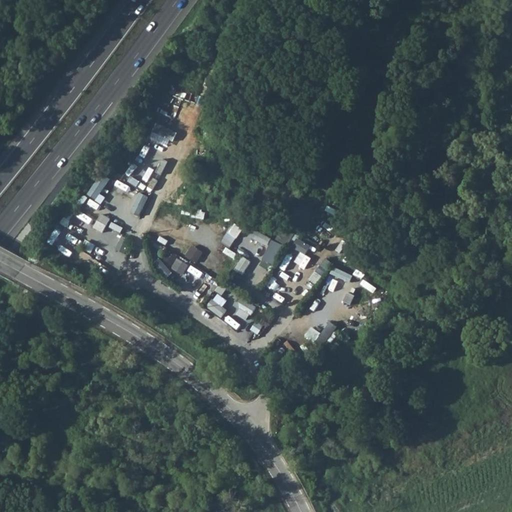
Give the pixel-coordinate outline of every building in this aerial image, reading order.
[(146,154),(157,131),(149,127),(138,149),(139,150),(146,154)] [(128,172),(135,176),(146,154),(139,150),(128,172)] [(130,204),(134,197),(109,184),(106,191),(130,204)] [(179,227),(184,219),(169,210),(164,217),(179,227)] [(103,231),(109,220),(102,216),(96,227),(103,231)] [(233,223),(230,232),(240,236),(243,227),(233,223)] [(271,247),(265,256),(272,261),(282,245),(257,230),(253,237),(271,247)] [(179,255),(193,264),(201,252),(186,243),(179,255)]
